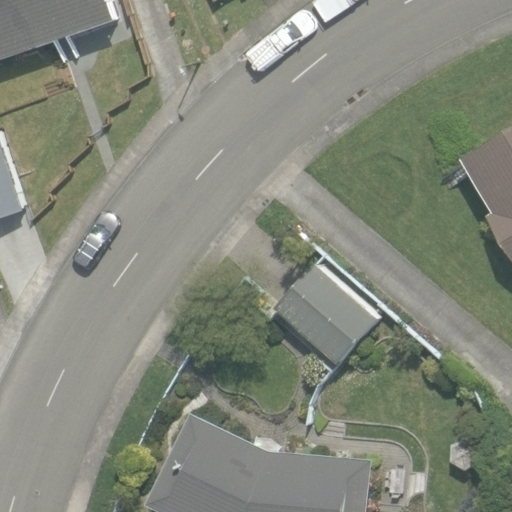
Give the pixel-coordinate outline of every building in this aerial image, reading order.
[(0,0),(0,59),(122,17),(116,0),(0,0)] [(0,128),(0,216),(28,207),(0,128)] [(511,129),(469,156),(502,209),(497,213),(511,237),(511,129)] [(282,306),(344,361),(383,317),(321,262),(282,306)] [(179,511),(373,511),(378,459),(280,450),(200,412),(158,502),(179,511)] [(488,458),(488,456),(488,454),(488,453),(487,451),(487,449),(486,447),(485,446),(484,444),(482,443),(481,442),(480,441),(478,440),(476,440),(474,439),(473,439),(471,439),(469,439),(467,439),(465,440),(463,440),(462,441),(460,442),(459,443),(458,445),(457,446),(455,447),(455,449),(454,451),(453,453),(453,454),(453,456),(453,458),(453,460),(454,462),(455,463),(455,465),(457,466),(458,468),(459,469),(460,470),(462,471),(463,472),(465,473),(467,473),(469,474),(471,474),(473,474),(474,473),(476,473),(478,472),(479,471),(481,470),(482,469),(484,468),(485,467),(486,465),(487,463),(487,462),(488,460),(488,458)]
